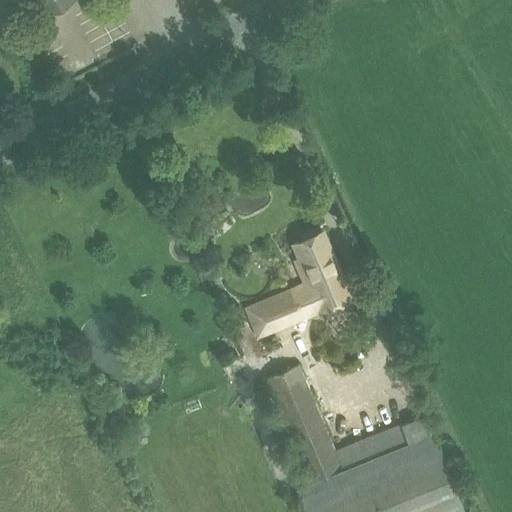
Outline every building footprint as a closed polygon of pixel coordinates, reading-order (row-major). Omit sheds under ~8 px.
[(35,0),(43,13),(66,0),(35,0)] [(0,45),(0,48),(9,61),(17,54),(6,41),(0,45)] [(246,309),(258,337),(354,296),(345,276),(340,278),(320,232),(294,243),(310,281),(246,309)] [(266,377),(308,482),(295,487),(305,511),(465,511),(430,423),(404,434),(407,441),(342,468),(299,364),(266,377)] [(105,411),(114,424),(123,418),(114,405),(105,411)]
